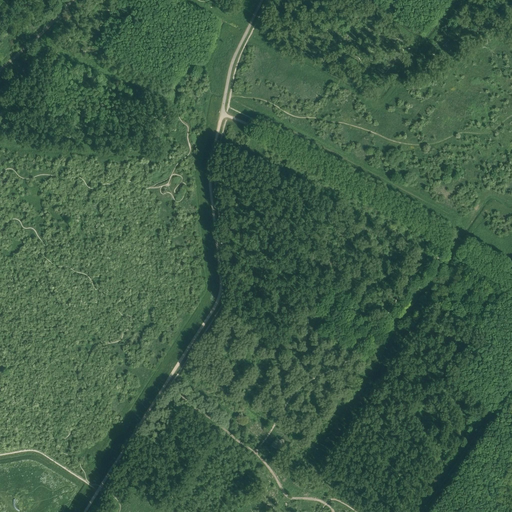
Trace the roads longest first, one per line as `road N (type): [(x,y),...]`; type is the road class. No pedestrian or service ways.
road 1 (unknown): [(269,0),(236,67),(222,139),(230,294),(90,511)]
road 2 (track): [(100,486),(218,300),(210,185),(222,113)]
road 3 (track): [(511,285),(370,191),(222,113)]
road 4 (unknown): [(510,262),(229,104)]
road 5 (unknown): [(447,223),(431,264),(417,267),(347,363),(288,398),(257,451)]
road 6 (unknown): [(174,385),(236,443),(257,451),(288,495),(334,511)]
